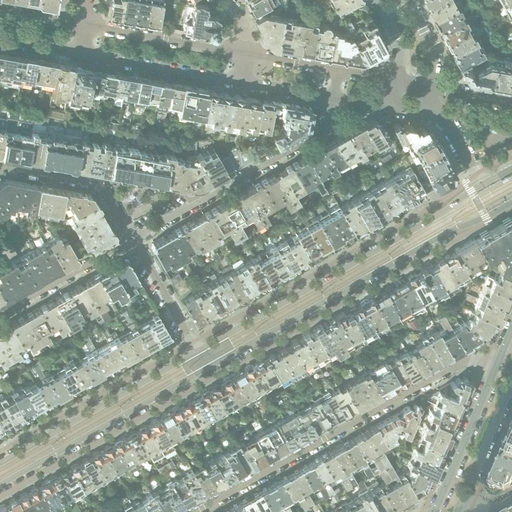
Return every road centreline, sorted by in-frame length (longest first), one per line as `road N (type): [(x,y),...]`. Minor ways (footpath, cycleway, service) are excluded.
road 1 (tertiary): [(0,486),(445,233),(511,203)]
road 2 (residential): [(499,358),(464,360),(196,511)]
road 3 (tertiary): [(478,185),(436,217),(196,352)]
road 4 (residential): [(331,99),(323,131),(130,240)]
road 5 (tertiary): [(196,352),(0,463)]
road 6 (tertiary): [(499,358),(433,511)]
road 7 (residential): [(0,168),(96,184),(130,240)]
road 8 (residential): [(80,55),(238,83)]
road 9 (residential): [(242,53),(84,25)]
road 10 (residential): [(130,240),(0,315)]
road 11 (tertiary): [(457,511),(511,383)]
road 12 (residential): [(130,240),(196,352)]
